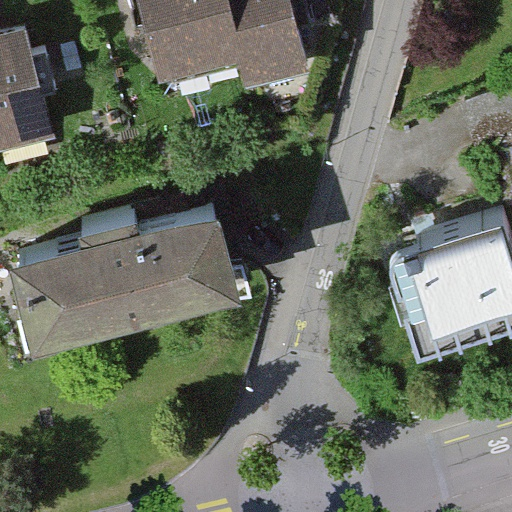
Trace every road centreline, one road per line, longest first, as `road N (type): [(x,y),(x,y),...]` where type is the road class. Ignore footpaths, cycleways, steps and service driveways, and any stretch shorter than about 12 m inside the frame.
road 1 (residential): [(303,497),(286,414),(332,208),(399,0)]
road 2 (residential): [(303,497),(511,432)]
